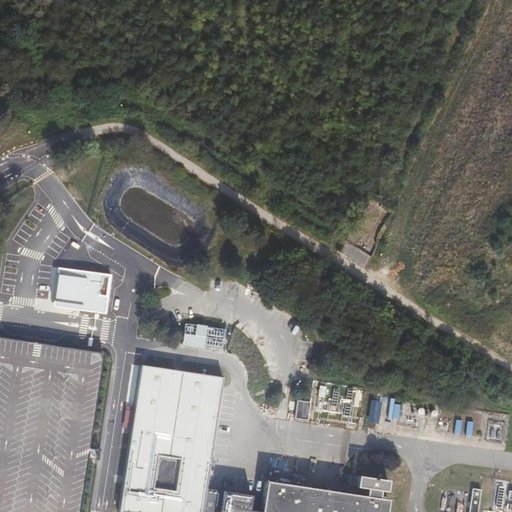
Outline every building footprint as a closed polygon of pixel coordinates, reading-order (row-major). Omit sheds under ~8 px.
[(141,366),(119,511),(202,511),(205,490),(222,379),(141,366)] [(369,421),(380,421),(381,400),(371,399),(369,421)] [(384,511),(386,499),(378,498),(379,491),(384,492),(386,480),(356,475),(354,487),(364,489),(363,495),(264,480),(259,511),(248,510),(249,496),(205,490),(202,511),(384,511)] [(511,511),(511,489),(509,489),(510,481),(500,479),(498,491),(508,492),(505,508),(496,506),(496,510),(511,511)] [(478,511),(479,490),(472,489),(470,511),(478,511)]
